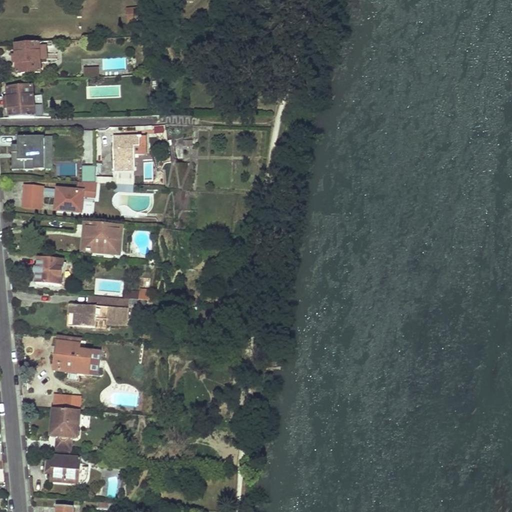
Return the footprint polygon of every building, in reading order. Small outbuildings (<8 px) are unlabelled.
[(139,22),(138,10),(128,11),(129,22),(139,22)] [(48,48),(48,43),(40,44),(41,64),(49,63),(48,48)] [(41,64),(40,44),(16,46),(19,75),(42,73),(41,64)] [(97,67),(85,67),(85,76),(97,75),(97,67)] [(9,109),(10,119),(35,118),(34,106),(33,97),(32,87),(7,89),(8,99),(4,99),(5,109),(9,109)] [(97,177),(97,182),(121,184),(123,184),(135,185),(135,171),(135,147),(141,147),(140,137),(118,137),(118,142),(114,142),(115,172),(115,178),(97,177)] [(25,138),(25,163),(48,164),(48,138),(25,138)] [(177,182),(175,163),(165,164),(167,184),(177,182)] [(76,164),(59,165),(60,176),(77,175),(76,164)] [(84,166),(84,181),(92,181),(91,166),(84,166)] [(79,191),(59,189),(58,207),(70,208),(70,211),(83,212),(84,201),(85,196),(96,196),(97,182),(79,182),(79,191)] [(29,188),(26,187),(24,209),(43,210),(43,206),(28,205),(29,188)] [(45,189),(29,188),(28,205),(43,206),(45,189)] [(180,198),(180,209),(189,209),(189,198),(180,198)] [(83,251),(121,255),(123,232),(117,232),(118,225),(85,222),(85,233),(83,251)] [(36,284),(62,286),(63,270),(64,265),(64,260),(39,258),(36,284)] [(75,326),(95,328),(96,319),(107,320),(107,324),(128,326),(130,300),(98,297),(97,307),(92,307),(70,305),(70,314),(76,314),(75,326)] [(54,371),(98,376),(101,349),(81,347),(82,341),(59,338),(56,364),(55,363),(54,371)] [(71,397),(56,396),(55,409),(70,410),(81,411),(75,410),(70,410),(71,397)] [(74,438),(78,438),(81,411),(70,410),(55,409),(52,436),(57,437),(74,438)] [(74,438),(57,437),(55,450),(73,451),(74,438)] [(53,481),(78,484),(79,484),(80,484),(81,484),(82,484),(83,484),(83,483),(84,483),(85,482),(85,481),(86,481),(86,480),(87,479),(87,478),(88,467),(80,466),(81,460),(56,457),(55,462),(46,461),(45,474),(54,475),(53,481)] [(102,465),(122,467),(122,461),(103,459),(102,465)]
